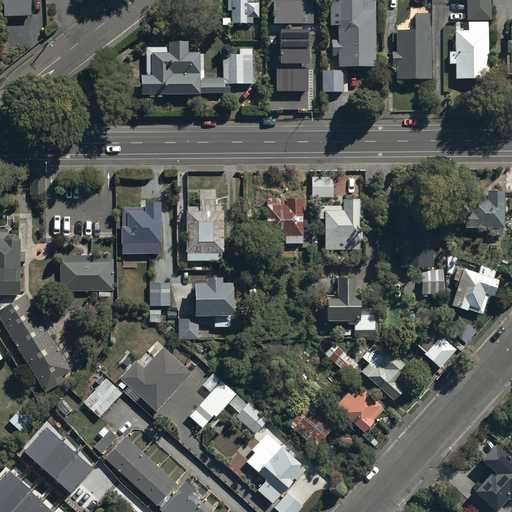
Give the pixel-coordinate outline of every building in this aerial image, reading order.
[(3,0),(4,16),(32,16),(31,0),(3,0)] [(245,0),(227,0),(228,11),(231,11),(231,25),(253,25),(253,19),(258,19),(258,4),(246,4),(245,0)] [(312,22),(312,0),(271,0),(271,23),(312,22)] [(375,68),(375,2),(362,2),(362,0),(336,0),(337,5),(330,5),(330,28),(337,28),(337,41),(332,41),(332,58),(338,58),(338,68),(375,68)] [(464,0),(465,21),(490,21),(489,0),(464,0)] [(414,16),(414,33),(395,32),(395,53),(392,53),(392,65),(395,65),(395,81),(430,80),(430,32),(429,32),(428,15),(414,16)] [(486,80),(486,23),(467,23),(467,32),(453,33),(453,53),(448,54),(448,66),(454,66),(454,80),(486,80)] [(306,90),(307,28),(276,28),(276,89),(306,90)] [(203,80),(203,55),(187,55),(187,44),(167,45),(167,49),(146,49),(146,78),(140,78),(141,98),(199,97),(199,95),(230,94),(230,86),(253,85),(253,77),(255,77),(255,72),(252,73),(251,49),(239,49),(239,55),(231,55),(231,50),(228,47),(222,47),(219,50),(219,56),(222,59),(223,80),(203,80)] [(342,72),(322,72),(322,94),(342,93),(342,72)] [(29,177),(30,200),(39,200),(39,177),(29,177)] [(312,201),(333,200),(333,178),(312,178),(312,201)] [(222,256),(221,215),(213,215),(213,193),(197,194),(197,215),(183,215),(184,256),(186,256),(186,263),(219,263),(219,256),(222,256)] [(487,242),(500,241),(500,193),(485,194),(485,200),(462,200),(463,233),(487,233),(487,242)] [(123,208),(123,254),(161,253),(161,202),(145,202),(145,208),(123,208)] [(285,246),(302,246),(302,202),(285,202),(285,208),(266,208),(266,239),(285,239),(285,246)] [(326,254),(358,254),(358,203),(343,203),(344,210),(320,210),(320,222),(326,222),(326,254)] [(430,206),(391,206),(391,227),(393,227),(393,237),(399,237),(399,274),(430,273),(430,206)] [(22,301),(18,295),(18,266),(24,266),(24,257),(18,257),(17,237),(0,237),(0,322),(44,396),(64,385),(61,380),(69,376),(24,300),(22,301)] [(227,251),(227,268),(237,268),(237,251),(227,251)] [(276,267),(296,266),(296,255),(276,255),(276,267)] [(60,263),(60,292),(113,292),(113,261),(111,261),(111,257),(61,257),(61,263),(60,263)] [(475,277),(451,270),(447,283),(456,286),(449,309),(465,314),(467,310),(478,313),(482,298),(491,301),(496,284),(492,283),(494,277),(477,272),(475,277)] [(347,325),(347,329),(354,329),(354,342),(377,342),(377,314),(359,314),(359,302),(353,302),(353,282),(338,282),(338,302),(326,302),(327,325),(347,325)] [(170,284),(149,284),(149,307),(169,307),(170,284)] [(192,320),(230,320),(230,288),(191,288),(192,320)] [(103,313),(93,313),(94,344),(104,344),(103,313)] [(158,313),(147,313),(147,325),(158,325),(158,313)] [(177,324),(177,342),(198,342),(197,324),(177,324)] [(466,325),(456,337),(465,345),(475,333),(466,325)] [(438,337),(423,355),(440,369),(455,351),(438,337)] [(361,376),(393,405),(403,394),(399,390),(411,377),(377,347),(363,363),(369,368),(361,376)] [(357,369),(334,349),(325,359),(348,380),(357,369)] [(118,384),(153,416),(189,376),(160,351),(141,372),(135,366),(118,384)] [(220,384),(188,420),(201,432),(212,420),(215,422),(236,398),(220,384)] [(87,408),(99,419),(119,397),(107,386),(87,408)] [(336,412),(364,436),(365,437),(374,427),(373,425),(383,414),(362,395),(354,403),(349,398),(336,412)] [(289,428),(315,452),(336,428),(310,405),(289,428)] [(265,423),(248,408),(236,421),(253,436),(265,423)] [(10,424),(22,435),(31,425),(19,414),(10,424)] [(47,428),(25,452),(71,493),(92,469),(47,428)] [(94,450),(100,456),(116,438),(110,433),(94,450)] [(256,493),(271,507),(303,472),(266,438),(244,463),(266,483),(256,493)] [(103,463),(155,509),(175,487),(123,440),(103,463)] [(511,465),(492,448),(478,463),(489,474),(471,495),(489,511),(494,511),(504,502),(506,503),(511,495),(511,465)] [(52,511),(10,472),(0,482),(0,511),(1,511),(52,511)] [(207,511),(181,488),(158,511),(207,511)] [(287,494),(274,508),(278,511),(296,511),(301,507),(287,494)]
